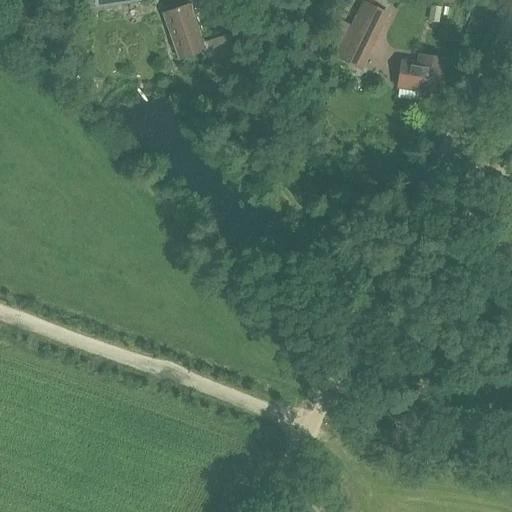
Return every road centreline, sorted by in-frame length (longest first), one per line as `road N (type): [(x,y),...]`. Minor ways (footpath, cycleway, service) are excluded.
road 1 (track): [(511,20),(303,431)]
road 2 (track): [(0,314),(303,431)]
